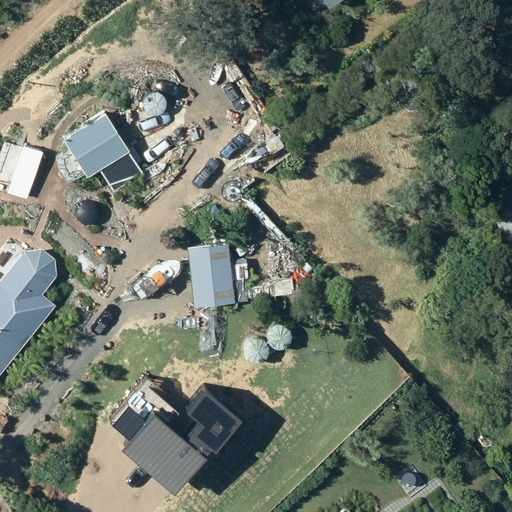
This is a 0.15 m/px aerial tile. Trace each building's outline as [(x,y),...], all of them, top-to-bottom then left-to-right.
[(489,91),(469,106),(480,122),(501,107),(489,91)] [(86,176),(128,149),(104,112),(63,139),(86,176)] [(9,193),(29,200),(44,153),(24,147),(9,193)] [(219,199),(233,181),(223,174),(209,191),(219,199)] [(511,199),(494,204),(511,274),(511,199)] [(189,248),(195,309),(249,303),(247,282),(233,283),(229,244),(189,248)] [(0,373),(55,306),(41,295),(56,277),(55,259),(41,248),(26,250),(0,281),(0,373)] [(121,446),(173,494),(238,424),(202,391),(184,410),(198,423),(183,438),(153,411),(146,419),(132,406),(113,427),(127,440),(121,446)] [(303,417),(289,402),(273,417),(288,432),(303,417)]
